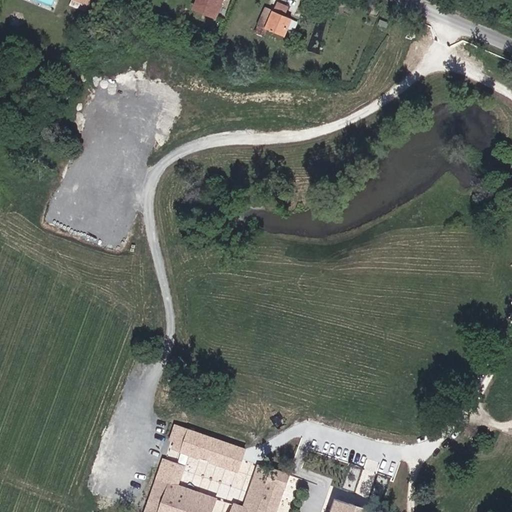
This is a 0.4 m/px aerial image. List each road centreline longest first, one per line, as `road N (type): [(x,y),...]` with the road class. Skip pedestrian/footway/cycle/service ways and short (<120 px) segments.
road 1 (track): [(447,59),(321,133),(219,141),(180,153),(157,172),(153,238),(176,330),(103,493)]
road 2 (track): [(414,511),(421,448),(448,434),(484,386),(511,322)]
road 3 (track): [(421,448),(324,430),(303,446),(295,470)]
